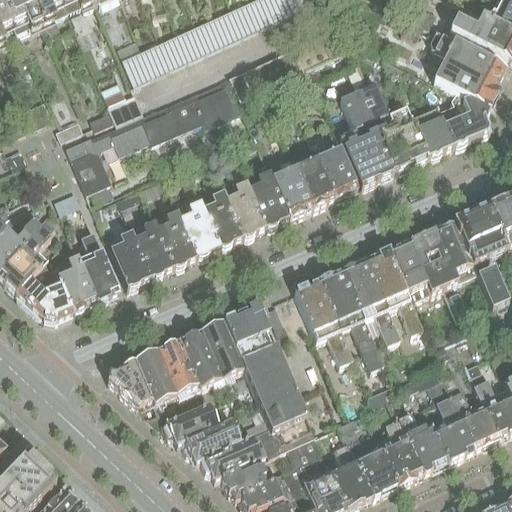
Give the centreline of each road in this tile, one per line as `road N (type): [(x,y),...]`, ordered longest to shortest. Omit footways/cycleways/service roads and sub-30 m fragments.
road 1 (residential): [(34,391),(60,368),(133,333),(511,165)]
road 2 (secondary): [(163,511),(34,391)]
